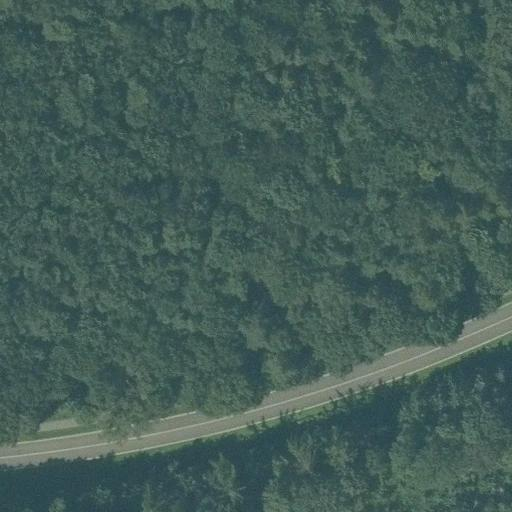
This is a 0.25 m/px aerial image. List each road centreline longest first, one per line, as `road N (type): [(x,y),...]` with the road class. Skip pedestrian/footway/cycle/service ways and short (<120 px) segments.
road 1 (unknown): [(0,352),(239,312),(390,110),(511,53)]
road 2 (secondary): [(0,459),(247,412),(511,317)]
